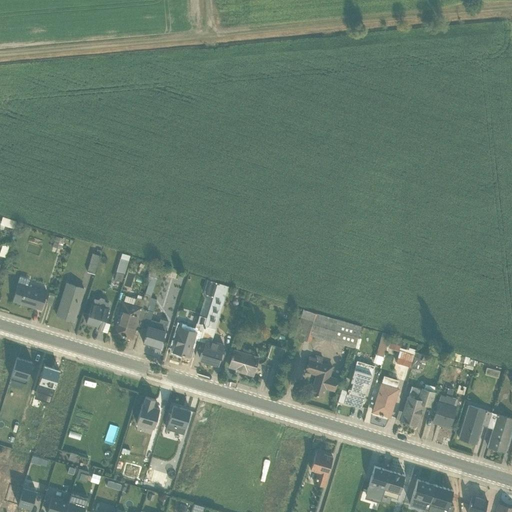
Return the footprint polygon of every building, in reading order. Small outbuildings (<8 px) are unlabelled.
[(7,226),(14,228),(16,221),(9,219),(7,226)] [(52,246),(61,249),(64,238),(55,235),(52,246)] [(86,270),(94,273),(100,255),(92,252),(86,270)] [(123,273),(124,273),(128,260),(129,255),(121,253),(120,257),(115,271),(116,271),(114,279),(121,281),(123,273)] [(113,333),(131,338),(135,324),(141,326),(150,297),(154,283),(156,283),(159,274),(150,272),(151,271),(140,268),(138,274),(149,277),(148,280),(149,280),(143,296),(137,294),(136,298),(136,297),(135,298),(125,295),(113,333)] [(177,278),(178,273),(174,272),(174,270),(169,269),(168,276),(177,278)] [(12,300),(41,309),(46,291),(27,285),(29,279),(19,276),(12,300)] [(184,354),(188,356),(193,339),(199,341),(204,325),(203,324),(216,282),(207,279),(203,292),(205,295),(197,322),(196,322),(194,328),(186,325),(186,323),(179,321),(178,326),(177,326),(172,343),(175,344),(173,351),(181,353),(181,355),(184,355),(184,354)] [(66,317),(73,320),(84,287),(67,282),(56,315),(66,318),(66,317)] [(200,359),(217,364),(223,344),(229,345),(233,330),(227,328),(223,343),(212,339),(228,285),(218,282),(204,325),(199,341),(205,342),(200,359)] [(46,303),(51,305),(54,296),(48,294),(46,303)] [(95,329),(101,331),(108,308),(106,307),(108,302),(104,301),(103,298),(100,297),(97,299),(94,298),(92,303),(91,302),(85,322),(96,325),(95,329)] [(142,341),(159,347),(167,321),(160,318),(159,321),(150,319),(156,299),(150,297),(141,326),(146,328),(142,341)] [(361,325),(301,309),(293,338),(310,342),(312,335),(354,347),(361,325)] [(373,362),(380,364),(389,334),(382,332),(373,362)] [(395,362),(411,367),(415,352),(406,349),(405,351),(399,349),(402,338),(392,335),(388,348),(399,351),(395,362)] [(280,360),(282,353),(285,353),(286,349),(271,344),(267,356),(280,360)] [(241,372),(252,375),(258,356),(234,349),(229,365),(242,369),(241,372)] [(415,352),(411,367),(422,370),(426,354),(416,351),(415,352)] [(468,385),(476,359),(452,352),(450,358),(451,359),(450,363),(466,368),(464,375),(465,375),(463,384),(468,385)] [(322,396),(325,387),(333,390),(337,378),(330,376),(333,365),(321,362),(323,357),(315,354),(314,357),(309,356),(304,372),(316,375),(311,393),(322,396)] [(10,378),(25,383),(32,362),(16,357),(10,378)] [(343,403),(360,408),(374,365),(356,360),(350,381),(352,382),(350,389),(347,388),(343,403)] [(430,369),(438,372),(441,363),(433,360),(430,369)] [(59,369),(44,364),(33,398),(49,402),(59,369)] [(484,374),(498,377),(499,371),(486,367),(484,374)] [(383,414),(389,416),(398,387),(382,383),(373,412),(377,413),(377,412),(380,413),(379,415),(382,416),(383,414)] [(407,422),(416,424),(418,418),(421,418),(425,405),(430,406),(435,391),(433,391),(435,386),(424,383),(423,388),(421,387),(420,388),(411,385),(408,395),(407,395),(399,419),(405,421),(404,422),(407,423),(407,422)] [(432,421),(449,426),(458,398),(440,393),(432,421)] [(136,422),(153,428),(159,408),(152,406),(154,399),(145,396),(143,403),(142,402),(136,422)] [(458,437),(475,442),(481,424),(487,426),(491,412),(486,410),(468,404),(458,437)] [(190,410),(173,405),(165,427),(183,432),(190,410)] [(487,446),(504,451),(511,425),(511,417),(496,413),(491,412),(487,426),(492,428),(487,446)] [(315,450),(310,469),(317,471),(314,483),(323,485),(327,473),(332,456),(315,450)] [(365,494),(380,499),(389,470),(374,465),(365,494)] [(75,477),(86,481),(89,471),(78,468),(75,477)] [(390,496),(397,498),(404,474),(389,470),(380,499),(380,500),(388,502),(390,496)] [(409,504),(427,509),(434,484),(417,479),(409,504)] [(3,500),(17,504),(22,487),(8,483),(3,500)] [(427,509),(426,511),(450,511),(452,506),(448,505),(452,489),(434,484),(427,509)] [(17,504),(30,508),(36,490),(22,486),(22,487),(17,504)] [(64,511),(83,511),(87,498),(70,493),(68,500),(64,511)] [(482,511),(486,500),(471,495),(466,511),(482,511)] [(46,511),(64,511),(68,500),(51,496),(46,511)] [(180,503),(177,511),(178,511),(189,511),(191,505),(186,505),(180,503)] [(190,511),(202,511),(205,506),(193,503),(190,511)] [(495,511),(511,511),(511,507),(498,503),(495,511)]
